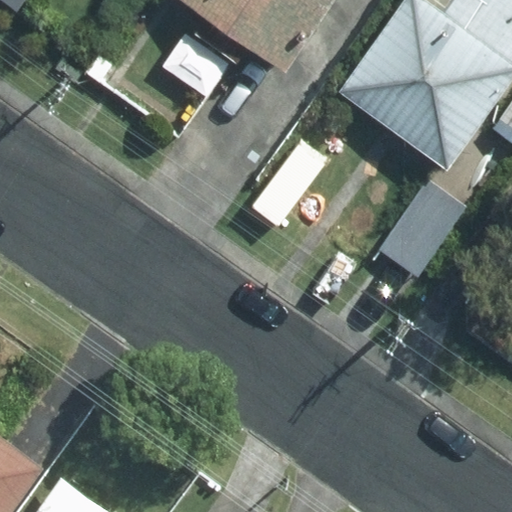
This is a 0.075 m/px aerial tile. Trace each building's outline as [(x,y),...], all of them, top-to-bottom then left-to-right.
[(177,0),(194,12),(181,29),(221,56),(235,37),(266,60),(310,0),(177,0)] [(511,0),(398,0),(338,85),(443,160),(511,63),(511,0)] [(425,183),(377,249),(414,275),(460,209),(425,183)] [(0,511),(12,511),(53,456),(0,417),(0,511)] [(125,511),(126,511),(74,475),(47,511),(125,511)]
